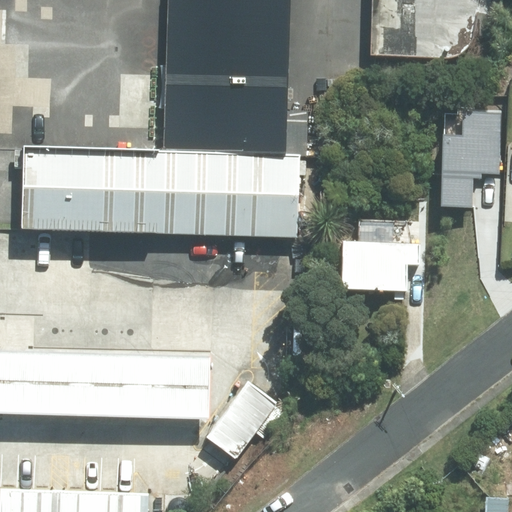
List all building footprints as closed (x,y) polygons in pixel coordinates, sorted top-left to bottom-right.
[(153,0),(151,128),(275,130),(277,0),(153,0)] [(377,0),(376,58),(454,60),(454,59),(456,59),(457,58),(459,57),(460,56),(461,55),(463,54),(464,53),(465,52),(466,51),(468,50),(469,49),(470,48),(471,47),(472,45),(473,44),(474,43),(475,41),(475,40),(476,38),(477,37),(477,35),(478,34),(479,32),(479,31),(480,29),(480,28),(480,26),(481,25),(481,23),(481,21),(481,20),(481,18),(483,18),(485,17),(486,17),(488,16),(489,15),(491,14),(492,13),(493,12),(495,11),(496,10),(497,8),(498,7),(499,6),(500,4),(501,3),(501,1),(501,0),(377,0)] [(459,145),(489,146),(489,132),(501,133),(502,114),(487,114),(488,92),(460,92),(459,145)] [(5,125),(3,212),(282,218),(284,130),(275,130),(151,128),(5,125)] [(329,213),(327,275),(407,276),(408,214),(329,213)] [(221,361),(0,353),(0,413),(219,421),(221,361)] [(264,441),(287,411),(251,383),(209,437),(238,459),(257,435),(264,441)] [(143,511),(144,489),(9,485),(8,511),(143,511)] [(501,511),(502,499),(478,499),(477,511),(501,511)]
